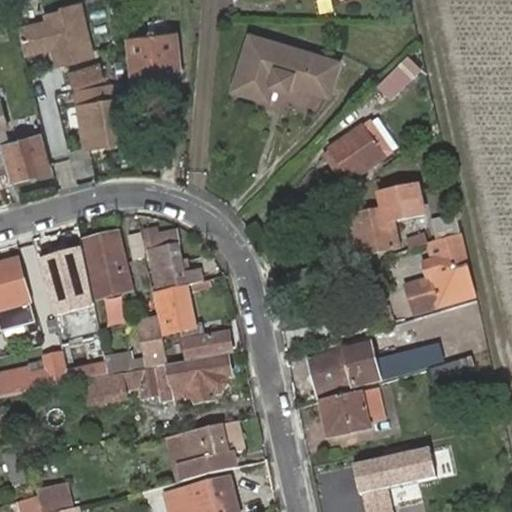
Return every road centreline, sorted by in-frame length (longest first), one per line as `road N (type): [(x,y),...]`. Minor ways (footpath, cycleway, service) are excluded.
road 1 (residential): [(0,226),(116,194),(188,205),(218,223),(252,282),(302,511)]
road 2 (track): [(511,390),(426,0)]
